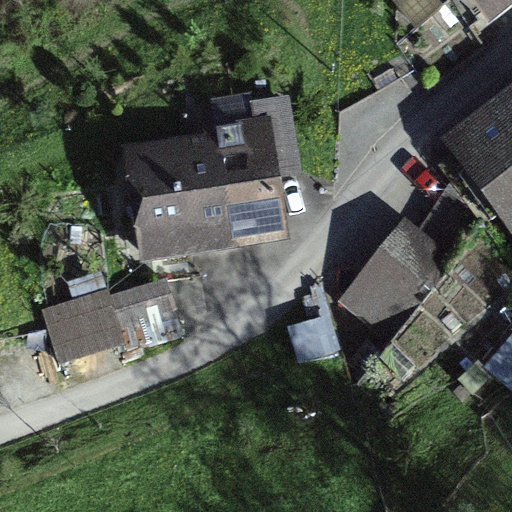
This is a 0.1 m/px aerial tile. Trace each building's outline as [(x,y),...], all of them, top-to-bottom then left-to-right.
[(477,0),(485,9),(495,0),(477,0)] [(511,91),(453,136),(485,178),(500,167),(511,182),(511,91)] [(263,176),(294,171),(283,101),(252,106),(255,127),(216,133),(219,155),(135,168),(151,261),(186,256),(182,235),(270,221),(263,176)] [(418,189),(430,207),(455,188),(441,170),(418,189)] [(118,325),(174,309),(166,281),(110,297),(118,325)] [(119,334),(107,293),(45,312),(57,353),(119,334)] [(296,331),(315,378),(347,365),(327,318),(296,331)]
